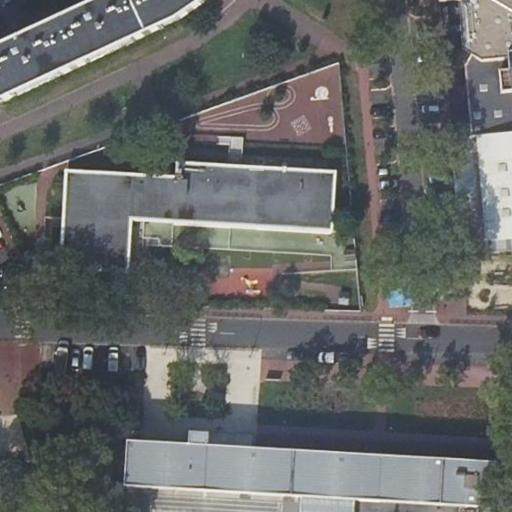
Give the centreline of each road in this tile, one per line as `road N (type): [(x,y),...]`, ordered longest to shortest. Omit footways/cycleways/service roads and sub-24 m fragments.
road 1 (residential): [(0,326),(424,341)]
road 2 (residential): [(424,341),(393,0)]
